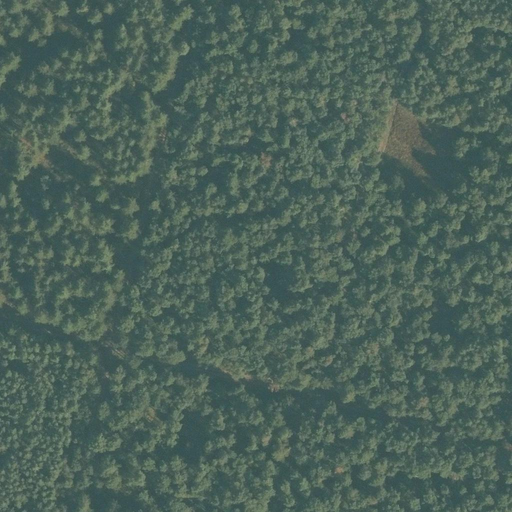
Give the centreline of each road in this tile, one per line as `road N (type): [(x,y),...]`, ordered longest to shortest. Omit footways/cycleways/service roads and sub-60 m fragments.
road 1 (unknown): [(207,0),(79,511)]
road 2 (track): [(0,318),(511,441)]
